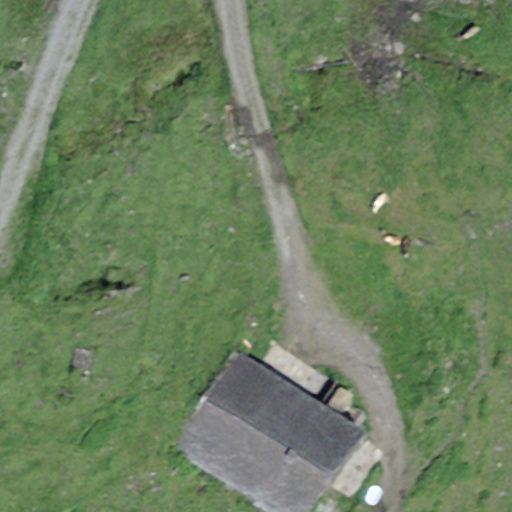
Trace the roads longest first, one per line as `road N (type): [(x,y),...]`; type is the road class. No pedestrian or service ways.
road 1 (track): [(402,511),(418,437),(403,366),(298,201),(248,0)]
road 2 (track): [(0,223),(88,0)]
